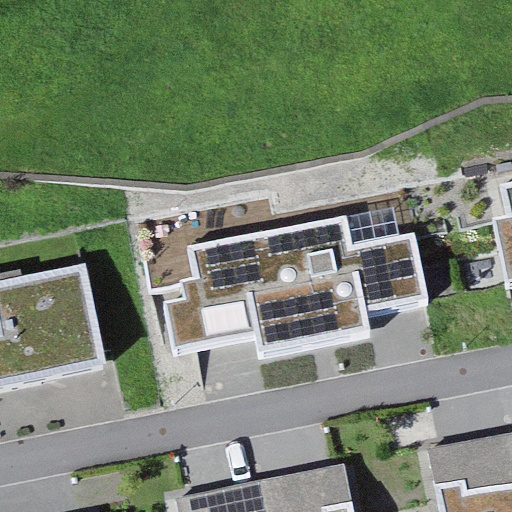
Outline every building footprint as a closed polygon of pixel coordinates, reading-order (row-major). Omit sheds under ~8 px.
[(355,221),(198,251),(204,282),(190,285),(193,302),(174,306),(183,353),(263,338),(267,358),(379,336),(375,313),(435,302),(423,239),(360,250),(355,221)] [(511,222),(503,224),(511,270),(511,222)] [(0,393),(117,371),(96,263),(0,280),(0,393)] [(511,511),(511,439),(432,455),(442,511),(511,511)] [(360,511),(352,472),(180,505),(181,511),(360,511)]
